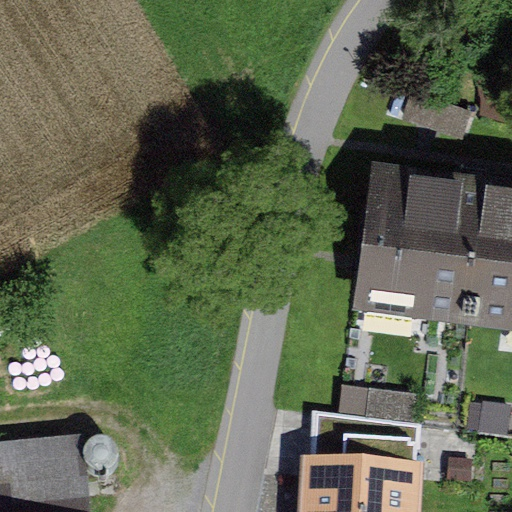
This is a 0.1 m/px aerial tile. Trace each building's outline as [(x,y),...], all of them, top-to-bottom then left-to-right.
[(413,90),(405,114),(465,135),(473,111),(413,90)] [(511,324),(511,175),(373,161),(357,309),(511,324)] [(414,397),(342,389),(340,413),(411,421),(414,397)] [(0,511),(93,511),(88,443),(0,449),(0,511)] [(421,511),(423,468),(302,465),(300,511),(421,511)]
